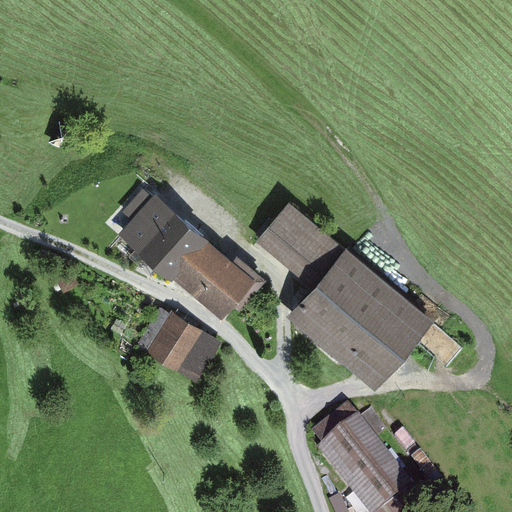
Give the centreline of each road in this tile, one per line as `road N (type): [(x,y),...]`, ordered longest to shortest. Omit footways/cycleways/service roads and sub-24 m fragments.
road 1 (track): [(177,0),(265,70),(350,154),(428,286),(468,316),(483,340),(489,363),(477,383),(348,390),(290,405)]
road 2 (track): [(320,511),(290,405),(245,351),(170,298),(0,222)]
